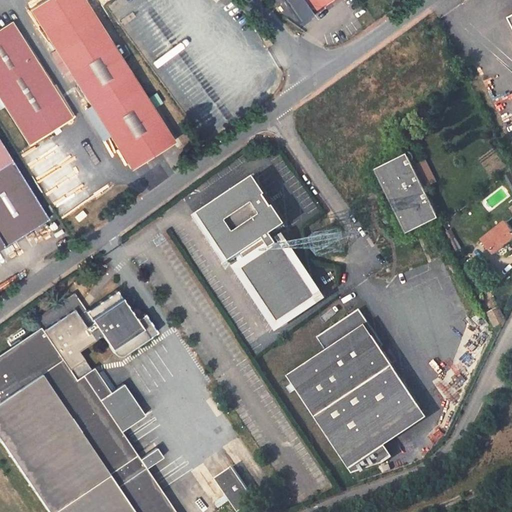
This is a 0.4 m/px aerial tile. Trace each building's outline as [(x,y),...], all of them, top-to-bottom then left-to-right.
[(130,173),(174,146),(82,0),(45,0),(28,10),(130,173)] [(298,0),(285,0),(285,1),(282,2),(299,27),(311,18),(298,0)] [(283,0),(285,1),(285,0),(298,0),(311,18),(324,9),(327,10),(331,8),(331,5),(337,0),(283,0)] [(9,22),(0,27),(0,102),(26,145),(70,119),(9,22)] [(0,247),(43,221),(8,163),(0,150),(0,247)] [(406,154),(376,170),(407,234),(439,219),(406,154)] [(204,221),(205,223),(211,231),(214,229),(222,241),(219,243),(231,261),(240,255),(264,239),(284,226),(272,208),(265,213),(244,181),(216,199),(219,205),(215,207),(214,206),(208,210),(206,212),(204,214),(204,218),(204,221)] [(494,254),(511,240),(511,231),(507,224),(484,241),(494,254)] [(264,239),(240,255),(247,264),(270,249),(264,239)] [(247,264),(237,271),(252,294),(255,292),(261,301),(258,303),(273,326),(317,297),(280,242),(270,249),(247,264)] [(0,357),(0,442),(45,511),(174,511),(119,426),(142,411),(128,389),(116,397),(99,372),(95,374),(83,355),(107,339),(119,358),(120,359),(122,359),(125,360),(129,358),(162,337),(149,317),(140,323),(121,293),(90,314),(82,319),(77,312),(48,331),(45,332),(43,329),(0,357)] [(82,319),(90,314),(78,295),(70,300),(77,312),(82,319)] [(48,331),(77,312),(70,300),(40,320),(48,331)] [(493,328),(505,322),(498,309),(486,314),(493,328)] [(324,351),(286,376),(314,418),(351,474),(387,460),(380,449),(373,438),(419,408),(392,367),(379,348),(381,346),(358,310),(316,338),(324,351)] [(426,419),(419,408),(373,438),(380,449),(426,419)] [(126,436),(149,420),(145,414),(121,430),(126,436)] [(235,473),(216,486),(233,511),(252,511),(258,508),(235,473)]
